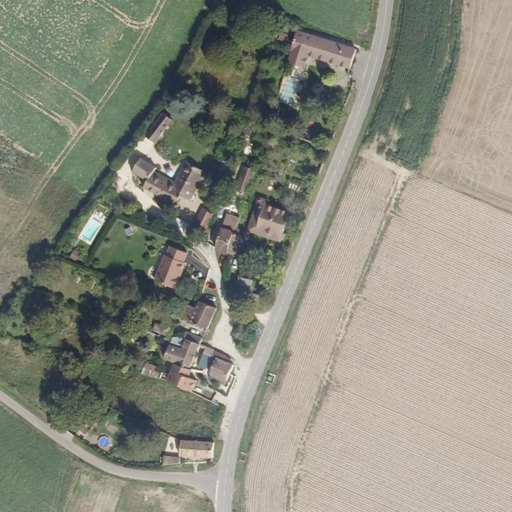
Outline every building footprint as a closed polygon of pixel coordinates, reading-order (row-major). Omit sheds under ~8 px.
[(278,38),(285,42),(288,35),(281,31),(278,38)] [(301,59),(343,74),(349,56),(293,35),(284,63),(298,68),(301,59)] [(138,137),(148,143),(161,122),(151,116),(138,137)] [(278,136),(283,124),(275,121),(271,133),(278,136)] [(144,182),(146,177),(151,166),(135,159),(127,174),(144,182)] [(170,188),(177,191),(187,169),(177,165),(166,187),(170,188)] [(231,190),(241,194),(249,170),(239,167),(231,190)] [(174,199),(183,203),(197,174),(187,169),(177,191),(174,199)] [(204,182),(218,187),(222,175),(208,170),(204,182)] [(170,188),(166,187),(146,177),(144,182),(168,193),(170,188)] [(138,192),(169,208),(174,199),(177,191),(170,188),(168,193),(144,182),(138,192)] [(246,226),(279,237),(285,217),(264,210),(265,207),(253,202),(246,226)] [(193,222),(203,227),(210,210),(199,206),(193,222)] [(210,251),(222,255),(230,229),(233,219),(223,216),(210,251)] [(277,242),(279,237),(246,226),(244,232),(277,242)] [(222,255),(231,259),(237,239),(233,238),(235,231),(230,229),(222,255)] [(155,249),(174,260),(176,255),(155,248),(155,249)] [(171,272),(174,260),(155,249),(150,263),(171,272)] [(73,256),(67,252),(64,256),(70,261),(73,256)] [(143,283),(165,290),(171,272),(150,263),(143,283)] [(174,322),(200,334),(209,312),(191,304),(188,310),(182,308),(174,322)] [(194,348),(197,342),(179,336),(177,341),(194,348)] [(170,366),(183,372),(194,348),(177,341),(175,340),(166,341),(162,349),(157,360),(167,365),(170,366)] [(198,379),(200,375),(207,356),(198,350),(188,375),(198,379)] [(203,387),(217,393),(230,366),(215,361),(212,368),(203,387)] [(195,388),(182,383),(186,373),(183,372),(170,366),(161,388),(177,394),(190,400),(195,388)] [(179,456),(211,458),(212,443),(180,441),(179,456)]
